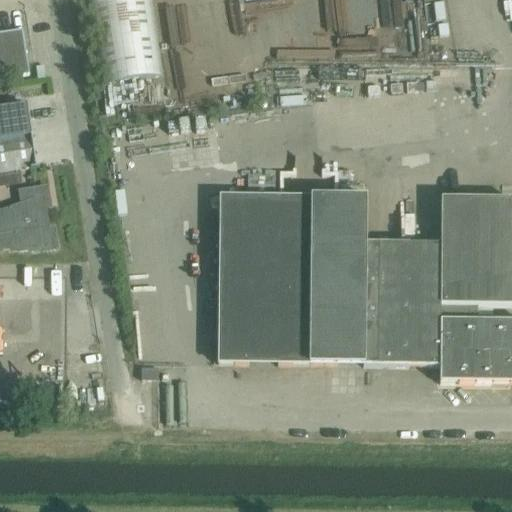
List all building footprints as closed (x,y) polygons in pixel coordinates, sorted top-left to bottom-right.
[(86,0),(101,87),(162,77),(149,0),(86,0)] [(0,76),(2,76),(3,80),(30,76),(24,32),(0,35),(0,76)] [(36,173),(36,171),(26,108),(0,111),(0,175),(29,171),(30,174),(36,173)] [(373,206),(383,206),(383,186),(373,186),(373,206)] [(47,235),(43,211),(49,210),(46,192),(21,197),(23,206),(0,214),(0,252),(12,250),(12,253),(19,252),(20,253),(30,252),(31,254),(42,252),(43,254),(55,252),(53,234),(47,235)] [(440,249),(366,248),(366,203),(219,201),(217,368),(439,370),(439,387),(511,387),(511,326),(477,326),(477,311),(511,311),(511,203),(440,203),(440,249)] [(141,373),(141,385),(158,385),(158,373),(141,373)]
